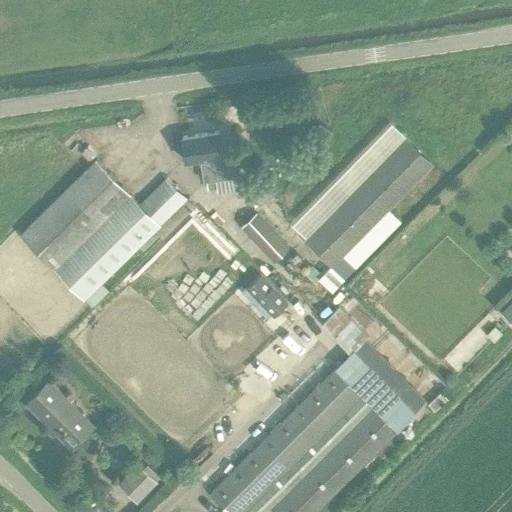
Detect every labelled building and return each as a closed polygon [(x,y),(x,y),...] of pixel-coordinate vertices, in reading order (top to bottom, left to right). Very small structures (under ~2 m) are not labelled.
[(223,155),(219,132),(182,138),(186,162),(201,159),(205,181),(206,181),(215,179),(240,175),(236,152),(223,155)] [(331,265),(325,272),(321,276),(334,288),(399,221),(386,209),(431,162),(405,137),(306,240),(331,265)] [(138,203),(94,160),(20,234),(85,298),(186,196),(165,175),(138,203)] [(215,179),(206,181),(207,185),(208,189),(216,187),(215,179)] [(312,201),(296,218),(306,227),(322,210),(312,201)] [(244,224),(276,258),(290,245),(258,212),(244,224)] [(275,315),(289,300),(260,273),(246,288),(275,315)] [(511,299),(501,311),(511,321),(511,299)] [(322,324),(351,353),(210,493),(228,511),(267,511),(272,508),(275,511),(313,511),(397,429),(396,428),(425,400),(364,339),(368,336),(339,307),(322,324)] [(25,401),(71,446),(93,424),(47,379),(25,401)] [(434,409),(440,403),(434,396),(428,402),(434,409)] [(156,480),(138,463),(119,483),(137,500),(156,480)]
